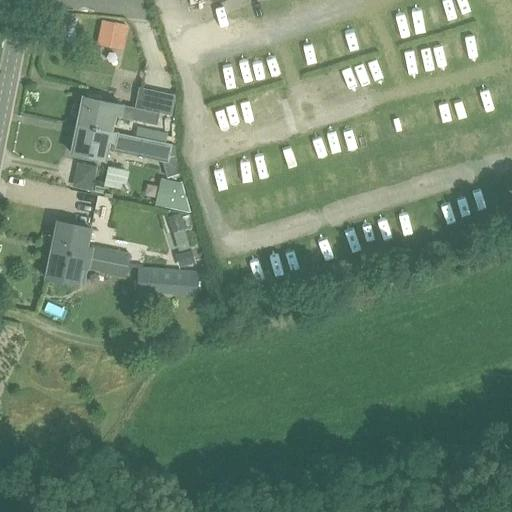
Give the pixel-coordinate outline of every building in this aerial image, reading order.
[(102,33),(126,38),(129,26),(104,21),(102,33)] [(490,53),(499,51),(492,25),(483,27),(490,53)] [(436,46),(442,65),(452,62),(446,43),(436,46)] [(432,45),(423,49),(430,68),(439,65),(432,45)] [(407,75),(416,72),(410,51),(400,54),(407,75)] [(368,64),(359,67),(364,87),(374,84),(368,64)] [(224,95),(234,93),(228,66),(218,68),(224,95)] [(344,99),(352,96),(343,73),(335,76),(344,99)] [(511,88),(510,85),(501,89),(511,109),(511,88)] [(83,97),(77,125),(112,132),(115,117),(158,125),(160,113),(158,113),(162,92),(138,87),(134,107),(117,104),(83,97)] [(234,106),(239,128),(272,120),(267,98),(234,106)] [(411,121),(401,124),(407,146),(416,144),(411,121)] [(167,143),(136,137),(112,132),(77,125),(71,153),(106,161),(108,150),(163,162),(167,176),(181,172),(176,158),(176,145),(167,143)] [(136,137),(167,143),(168,135),(138,129),(136,137)] [(298,185),(308,181),(299,158),(290,162),(298,185)] [(315,160),(305,163),(310,183),(320,180),(315,160)] [(275,165),(266,167),(272,190),(281,188),(275,165)] [(246,200),(256,198),(252,174),(242,175),(246,200)] [(162,180),(156,206),(191,214),(183,184),(162,180)] [(180,214),(169,217),(173,231),(185,228),(180,214)] [(93,259),(128,266),(131,253),(88,244),(92,229),(57,221),(51,250),(93,259)] [(126,278),(128,266),(93,259),(51,250),(45,279),(79,286),(83,269),(107,274),(126,278)] [(135,291),(197,296),(199,270),(138,266),(135,291)]
